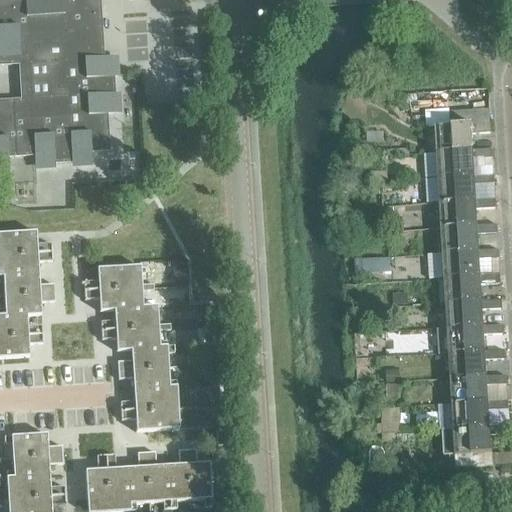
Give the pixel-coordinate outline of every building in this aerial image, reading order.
[(0,0),(0,66),(18,65),(20,101),(0,102),(0,167),(7,167),(7,158),(34,156),(34,166),(53,164),(71,163),(90,162),(89,153),(108,152),(107,142),(106,124),(106,115),(115,114),(114,96),(112,78),(111,59),(102,59),(102,50),(101,33),(98,0),(0,0)] [(436,130),(437,154),(472,152),(471,136),(491,134),(491,126),(490,126),(489,111),(452,113),(452,127),(435,128),(435,130),(436,130)] [(449,112),(425,113),(426,129),(435,128),(452,127),(452,113),(449,113),(449,112)] [(437,154),(439,180),(474,178),(474,177),(473,161),(493,160),(492,151),(472,152),(437,154)] [(439,180),(440,205),(475,203),(475,202),(474,186),(494,185),(494,176),(474,177),(474,178),(439,180)] [(440,205),(442,230),(477,228),(477,227),(476,211),(496,210),(495,201),(475,202),(475,203),(440,205)] [(399,209),(383,210),(384,219),(399,218),(399,209)] [(442,230),(443,255),(478,253),(477,236),(497,235),(497,226),(477,227),(477,228),(442,230)] [(0,256),(51,254),(50,245),(36,246),(35,234),(0,235),(0,256)] [(443,255),(445,280),(480,278),(479,261),(499,260),(498,251),(478,253),(443,255)] [(0,277),(38,275),(37,264),(51,263),(51,254),(0,256),(0,277)] [(83,284),(83,293),(152,289),(152,286),(140,286),(139,268),(96,270),(97,283),(83,284)] [(186,270),(173,271),(174,287),(186,286),(186,270)] [(0,283),(2,284),(3,298),(53,295),(53,286),(38,286),(38,275),(0,277),(0,283)] [(445,280),(446,305),(481,303),(480,287),(500,285),(500,276),(480,278),(445,280)] [(99,313),(113,312),(113,311),(142,310),(142,309),(141,292),(153,292),(152,289),(83,293),(84,302),(98,301),(99,313)] [(406,294),(391,295),(392,308),(407,307),(406,294)] [(0,311),(0,318),(26,317),(26,318),(40,317),(39,304),(54,303),(53,295),(3,298),(4,311),(0,311)] [(446,305),(448,331),(483,328),(482,312),(502,311),(501,302),(481,303),(446,305)] [(99,324),(100,333),(169,328),(169,326),(157,326),(156,308),(142,309),(142,310),(113,311),(113,312),(114,323),(99,324)] [(0,338),(41,336),(41,327),(26,328),(26,318),(26,317),(0,318),(0,338)] [(448,331),(450,356),(484,354),(484,353),(483,337),(503,336),(503,327),(483,328),(448,331)] [(116,353),(130,352),(130,351),(159,350),(158,349),(157,332),(170,331),(169,328),(100,333),(100,342),(115,341),(116,353)] [(41,336),(0,338),(0,360),(28,359),(27,346),(42,346),(41,336)] [(116,364),(117,373),(167,369),(166,356),(173,355),(173,348),(158,349),(159,350),(130,351),(130,352),(130,363),(116,364)] [(450,356),(451,381),(486,379),(486,378),(485,362),(505,361),(504,352),(484,353),(484,354),(450,356)] [(131,381),(132,392),(175,389),(175,383),(168,383),(167,369),(117,373),(117,381),(131,381)] [(399,370),(381,370),(381,386),(397,386),(399,386),(399,370)] [(451,381),(453,406),(487,404),(487,403),(486,387),(506,386),(506,377),(486,378),(486,379),(451,381)] [(397,386),(381,386),(382,403),(398,402),(397,386)] [(119,404),(119,413),(169,410),(169,396),(176,396),(175,389),(132,392),(133,404),(119,404)] [(453,406),(454,431),(489,429),(488,412),(508,411),(507,402),(487,403),(487,404),(453,406)] [(399,409),(380,410),(380,435),(399,435),(399,409)] [(169,410),(119,413),(120,422),(134,421),(135,434),(178,431),(177,424),(170,424),(169,410)] [(489,429),(454,431),(454,432),(440,433),(442,458),(453,457),(454,470),(492,468),(492,454),(490,454),(489,438),(509,436),(509,427),(489,429)] [(215,431),(216,447),(228,446),(227,430),(215,431)] [(10,446),(11,460),(61,457),(61,448),(46,449),(45,436),(2,439),(3,447),(10,446)] [(178,467),(166,468),(169,511),(175,510),(175,503),(189,502),(186,452),(177,453),(178,467)] [(194,452),(186,452),(189,502),(202,502),(203,509),(210,508),(208,465),(195,466),(194,452)] [(154,454),(145,455),(148,505),(162,504),(162,511),(169,511),(166,468),(155,468),(154,454)] [(137,470),(125,470),(127,511),(134,511),(134,506),(148,505),(145,455),(136,455),(137,470)] [(113,456),(104,457),(107,507),(121,506),(121,511),(127,511),(125,470),(114,471),(113,456)] [(4,474),(5,481),(48,478),(47,467),(62,466),(61,457),(11,460),(12,474),(4,474)] [(107,507),(104,457),(95,458),(96,472),(84,473),(86,511),(93,511),(93,508),(107,507)] [(511,466),(495,467),(495,477),(511,476),(511,466)] [(12,487),(13,501),(64,498),(63,489),(49,490),(48,478),(5,481),(5,487),(12,487)] [(50,511),(50,507),(64,506),(64,498),(13,501),(13,511),(50,511)]
